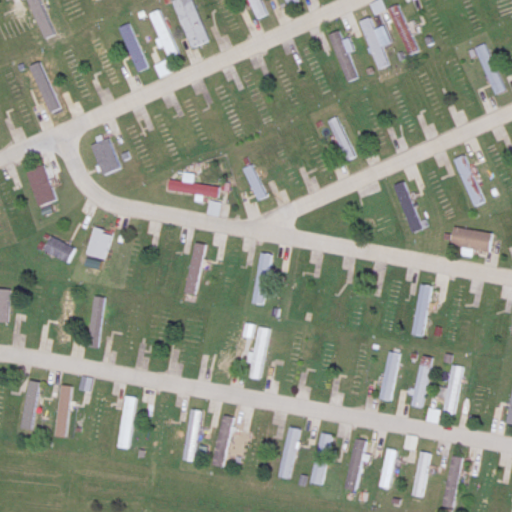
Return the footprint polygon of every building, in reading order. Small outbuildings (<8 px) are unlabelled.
[(194,0),(176,0),(173,1),(190,50),(210,43),(194,0)] [(247,0),(257,21),(270,15),(263,0),(247,0)] [(422,51),(401,5),(389,11),(410,57),(422,51)] [(167,60),(179,54),(159,11),(147,16),(167,60)] [(386,47),(395,44),(389,26),(378,30),(374,18),(361,22),(378,72),(393,67),(386,47)] [(148,68),(128,24),(115,30),(135,74),(148,68)] [(328,37),(348,85),(362,79),(342,31),(328,37)] [(108,88),(119,82),(96,36),(84,42),(108,88)] [(474,49),(496,95),(507,89),(485,44),(474,49)] [(210,89),(229,137),(242,131),(223,84),(210,89)] [(328,122),(341,163),(353,160),(341,118),(328,122)] [(86,147),(99,178),(120,169),(106,138),(86,147)] [(486,203),(468,155),(455,161),(473,208),(486,203)] [(24,172),(39,209),(57,201),(42,164),(24,172)] [(164,191),(219,198),(220,188),(166,181),(164,191)] [(408,182),(393,187),(408,236),(423,231),(408,182)] [(491,253),(495,235),(453,227),(449,246),(491,253)] [(114,232),(93,229),(89,256),(110,259),(114,232)] [(72,265),(79,251),(52,237),(45,251),(72,265)] [(185,294),(198,296),(204,245),(191,243),(185,294)] [(249,304),(262,305),(268,254),(254,253),(249,304)] [(409,334),(423,337),(431,287),(417,284),(409,334)] [(0,322),(12,323),(12,290),(0,289),(0,322)] [(111,293),(98,290),(87,347),(100,349),(111,293)] [(76,293),(63,292),(58,342),(71,343),(76,293)] [(269,329),(256,328),(251,379),(264,380),(269,329)] [(329,388),(329,342),(317,342),(317,388),(329,388)] [(398,354),(383,351),(374,398),(389,401),(398,354)] [(431,358),(417,356),(408,406),(422,408),(431,358)] [(446,389),(438,387),(436,397),(443,399),(440,412),(453,415),(464,368),(451,365),(446,389)] [(73,387),(60,386),(56,436),(69,437),(73,387)] [(101,442),(107,394),(94,393),(88,440),(101,442)] [(134,450),(142,399),(129,397),(121,448),(134,450)] [(203,463),(209,412),(195,411),(189,461),(203,463)] [(232,468),(241,419),(228,416),(219,465),(232,468)] [(303,429),(290,428),(283,478),(297,480),(303,429)] [(326,485),(333,435),(320,434),(313,483),(326,485)] [(344,489),(357,491),(365,441),(352,439),(344,489)] [(420,498),(429,454),(416,451),(408,495),(420,498)] [(441,507),(455,508),(460,457),(446,456),(441,507)] [(481,511),(485,511),(496,464),(482,462),(472,510),(481,511)]
